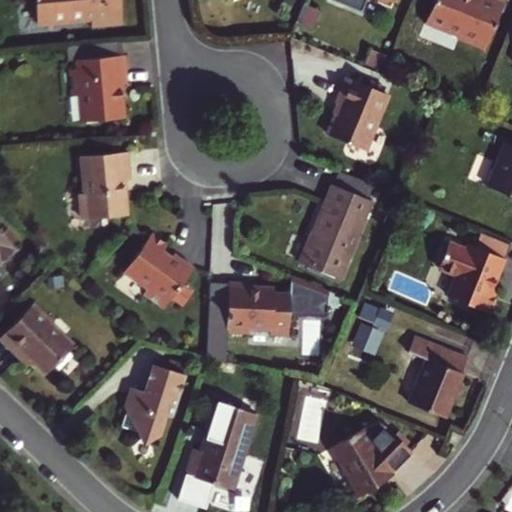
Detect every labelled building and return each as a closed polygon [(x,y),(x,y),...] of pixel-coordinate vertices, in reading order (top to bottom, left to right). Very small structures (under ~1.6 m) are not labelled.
[(121,21),(119,0),(33,0),(36,22),(90,18),(90,24),(121,21)] [(484,47),(502,0),(427,0),(420,18),(457,32),(456,36),(484,47)] [(127,82),(124,54),(75,58),(76,67),(66,68),(68,95),(79,95),(81,120),(123,116),(119,83),(127,82)] [(365,150),(389,94),(346,76),(335,101),(341,104),(329,135),(365,150)] [(511,144),(503,140),(484,185),(511,196),(511,144)] [(129,178),(126,152),(80,156),(84,192),(78,192),(80,218),(125,213),(122,179),(129,178)] [(339,279),(371,200),(331,184),(299,262),(339,279)] [(166,244),(152,233),(120,276),(164,308),(192,268),(173,253),(170,256),(161,250),(166,244)] [(0,263),(14,249),(0,235),(0,263)] [(492,284),(504,257),(467,241),(466,245),(447,238),(437,262),(458,271),(450,292),(490,309),(498,287),(492,284)] [(214,278),(208,308),(221,310),(227,280),(214,278)] [(292,332),(293,292),(274,291),(274,286),(244,285),(244,282),(228,282),(226,331),(248,332),(249,326),(273,327),(272,332),(292,332)] [(355,346),(382,353),(394,306),(368,299),(355,346)] [(22,350),(32,359),(45,372),(72,343),(50,323),(51,321),(30,302),(0,334),(0,339),(16,356),(22,350)] [(461,369),(468,356),(413,334),(408,349),(427,357),(411,399),(446,413),(464,370),(461,369)] [(26,365),(32,359),(22,350),(16,356),(26,365)] [(175,407),(185,373),(154,363),(144,390),(141,389),(138,397),(128,398),(129,408),(125,422),(139,428),(142,434),(152,437),(163,432),(169,411),(172,412),(173,407),(175,407)] [(230,486),(254,412),(214,398),(198,447),(191,445),(183,472),(230,486)] [(371,441),(362,425),(329,444),(348,479),(340,483),(349,501),(375,486),(372,481),(384,473),(408,451),(386,427),(371,441)]
